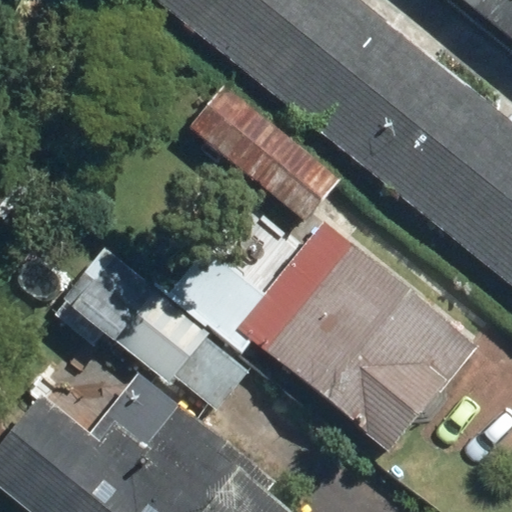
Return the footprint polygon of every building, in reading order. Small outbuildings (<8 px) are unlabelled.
[(511,114),(367,0),(157,0),(511,279),(511,114)] [(511,0),(468,0),(511,34),(511,0)] [(350,179),(227,81),(192,125),(315,223),(350,179)] [(492,344),(340,217),(245,330),(397,457),(492,344)] [(240,329),(277,285),(221,238),(171,297),(246,361),(259,345),(240,329)] [(260,373),(109,252),(67,303),(218,425),(260,373)] [(55,402),(0,476),(0,485),(36,511),(300,511),(278,495),(290,479),(148,374),(102,436),(55,402)]
